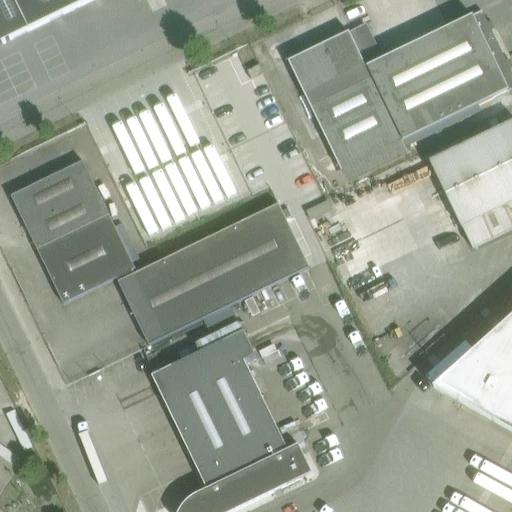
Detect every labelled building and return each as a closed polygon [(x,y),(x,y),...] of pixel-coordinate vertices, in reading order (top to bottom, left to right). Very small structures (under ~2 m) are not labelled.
[(0,0),(0,45),(85,5),(82,0),(0,0)] [(289,62),(298,80),(350,184),(409,155),(404,142),(511,89),(511,72),(483,12),(367,68),(350,32),(289,62)] [(265,74),(260,65),(248,71),(252,80),(265,74)] [(511,123),(499,130),(431,163),(462,228),(463,227),(473,249),(511,230),(511,123)] [(117,279),(126,297),(164,279),(157,264),(138,273),(84,162),(12,197),(64,305),(117,279)] [(164,279),(126,297),(150,347),(168,338),(311,269),(280,205),(157,264),(164,279)] [(511,318),(434,388),(511,431),(511,318)] [(153,376),(180,433),(261,394),(245,361),(256,355),(245,332),(153,376)] [(188,501),(180,511),(179,511),(233,511),(313,474),(299,445),(289,451),(261,394),(180,433),(208,490),(198,494),(188,501)] [(296,422),(280,429),(288,447),(304,440),(296,422)]
